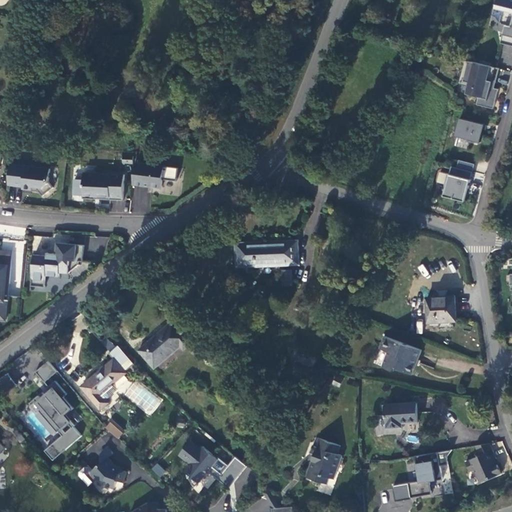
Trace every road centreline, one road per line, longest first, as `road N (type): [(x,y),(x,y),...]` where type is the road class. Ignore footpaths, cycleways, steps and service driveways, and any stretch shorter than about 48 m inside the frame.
road 1 (residential): [(473,235),(299,180),(271,159)]
road 2 (residential): [(511,427),(473,235)]
road 3 (tertiary): [(155,241),(0,359)]
road 4 (tertiary): [(340,0),(271,159)]
road 5 (residential): [(155,241),(145,229),(121,224),(0,213)]
road 6 (residential): [(473,235),(511,97)]
road 7 (tertiary): [(271,159),(155,241)]
